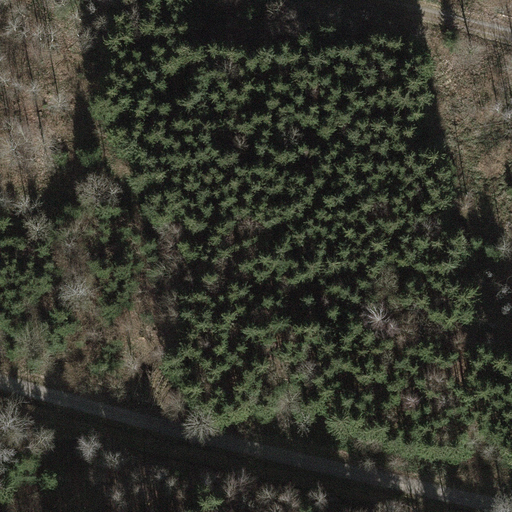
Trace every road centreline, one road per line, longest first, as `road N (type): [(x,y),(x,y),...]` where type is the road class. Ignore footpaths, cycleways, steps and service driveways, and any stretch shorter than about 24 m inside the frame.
road 1 (track): [(0,386),(511,508)]
road 2 (track): [(511,38),(329,0)]
